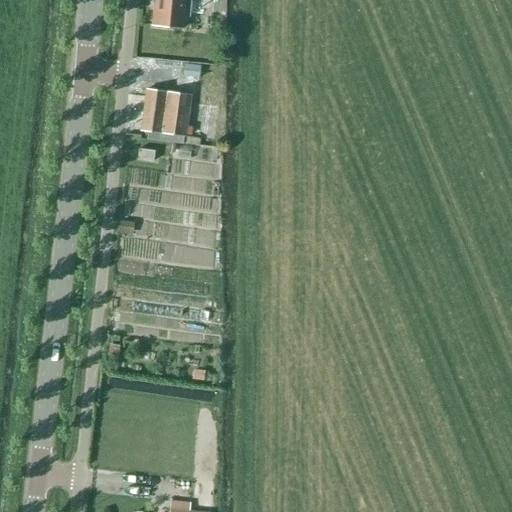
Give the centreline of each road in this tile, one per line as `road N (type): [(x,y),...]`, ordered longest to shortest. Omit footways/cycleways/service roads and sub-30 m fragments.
road 1 (residential): [(122,74),(77,479)]
road 2 (tertiary): [(40,476),(83,71)]
